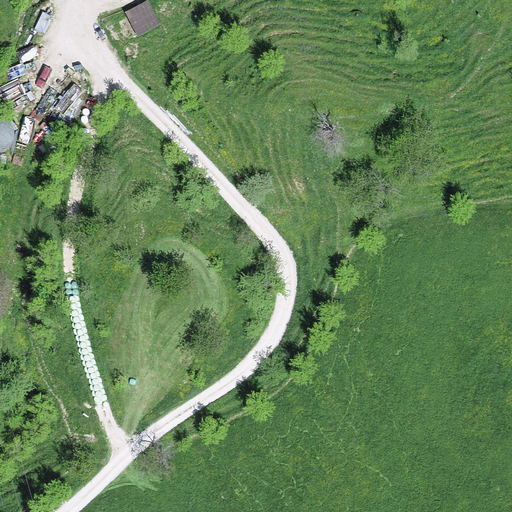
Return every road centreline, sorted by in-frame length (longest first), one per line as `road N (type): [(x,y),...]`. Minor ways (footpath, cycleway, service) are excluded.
road 1 (unclassified): [(69,0),(105,65),(268,239),(282,295),(261,351),(65,511)]
road 2 (track): [(105,65),(71,218),(69,264),(75,310),(123,459)]
